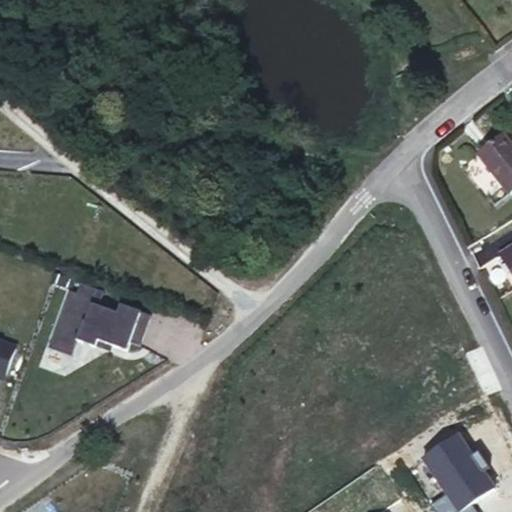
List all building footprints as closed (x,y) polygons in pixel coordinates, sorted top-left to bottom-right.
[(511,192),(511,148),(502,136),(478,154),(510,194),(511,192)] [(511,276),(511,245),(498,255),(511,276)] [(70,292),(49,349),(72,357),(78,341),(96,348),(99,341),(128,352),(131,343),(141,347),(151,317),(121,306),(118,314),(99,308),(104,293),(81,285),(78,294),(70,292)] [(16,347),(0,341),(0,379),(4,381),(16,347)] [(431,507),(434,511),(476,511),(472,506),(495,491),(484,474),(473,458),(459,437),(423,461),(447,496),(431,507)] [(479,454),(473,458),(484,474),(490,470),(479,454)]
